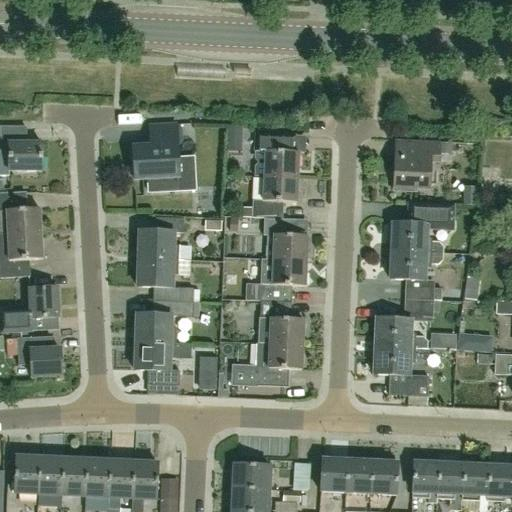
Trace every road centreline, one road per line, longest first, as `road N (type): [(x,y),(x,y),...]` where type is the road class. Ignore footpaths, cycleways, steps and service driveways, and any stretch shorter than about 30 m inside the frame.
road 1 (primary): [(511,49),(0,21)]
road 2 (residential): [(97,413),(85,113)]
road 3 (residential): [(337,422),(347,125)]
road 4 (residential): [(337,422),(511,430)]
road 5 (residential): [(198,415),(337,422)]
